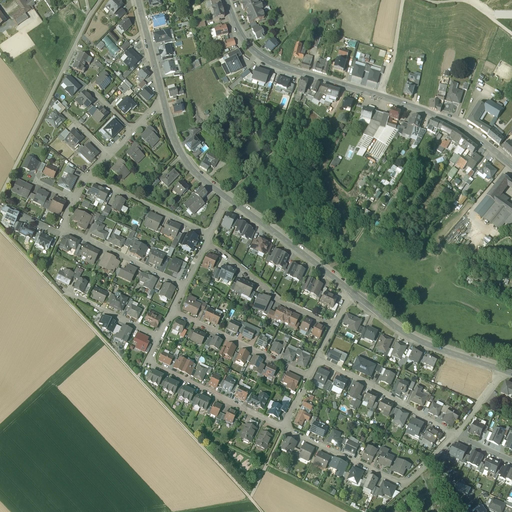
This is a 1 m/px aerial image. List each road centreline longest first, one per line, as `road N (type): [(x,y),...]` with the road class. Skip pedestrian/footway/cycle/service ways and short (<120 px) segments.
road 1 (track): [(250,498),(0,230)]
road 2 (secondary): [(511,166),(443,118),(266,61),(244,41),(225,0)]
road 3 (residential): [(100,0),(0,197)]
road 4 (residential): [(284,428),(402,484),(455,434)]
road 5 (residential): [(503,370),(407,335),(353,292)]
road 6 (residential): [(353,292),(226,197)]
road 7 (residential): [(455,434),(317,358)]
road 8 (residential): [(172,309),(310,376)]
road 9 (residential): [(207,239),(281,299),(332,324)]
road 10 (residential): [(148,360),(284,428)]
road 11 (residential): [(86,176),(209,235)]
road 12 (residential): [(184,285),(63,227)]
road 13 (residential): [(226,197),(177,149),(163,100)]
